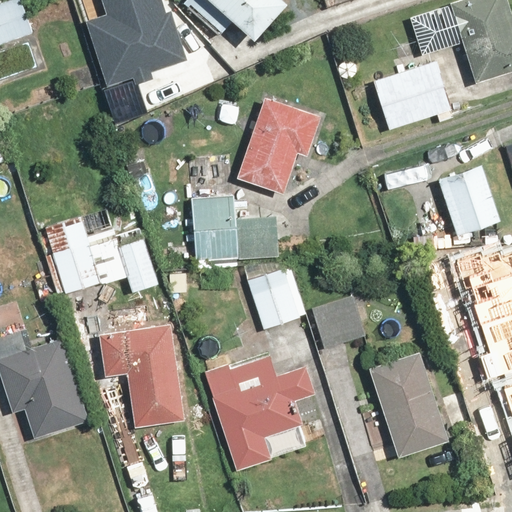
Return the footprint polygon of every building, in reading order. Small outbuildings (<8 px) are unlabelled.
[(37,0),(5,0),(0,2),(0,47),(48,30),(37,0)] [(87,11),(108,77),(186,52),(169,0),(105,0),(107,4),(87,11)] [(226,0),(268,35),(298,0),(226,0)] [(511,0),(462,0),(458,2),(483,80),(511,70),(511,0)] [(444,59),(379,79),(394,128),(459,108),(444,59)] [(328,112),(271,94),(244,176),(292,191),(305,152),(314,154),(328,112)] [(490,163),(445,177),(463,234),(508,220),(490,163)] [(197,194),(197,246),(173,247),(173,262),(198,262),(198,267),(243,267),(243,254),(284,254),(284,212),(241,212),(241,194),(197,194)] [(89,217),(51,228),(70,294),(103,285),(108,283),(133,276),(138,291),(163,283),(147,228),(97,243),(89,217)] [(479,357),(486,377),(511,369),(511,257),(504,260),(502,254),(483,260),(481,255),(456,262),(465,290),(471,288),(492,353),(479,357)] [(296,266),(252,279),(267,329),(310,316),(296,266)] [(361,293),(317,307),(330,345),(374,332),(361,293)] [(192,418),(178,321),(106,332),(113,374),(134,371),(142,425),(192,418)] [(96,418),(69,336),(3,357),(20,411),(32,407),(41,435),(96,418)] [(273,350),(211,370),(243,468),(317,444),(303,399),(323,393),(314,364),(281,375),(273,350)] [(427,351),(375,367),(404,457),(455,440),(427,351)]
